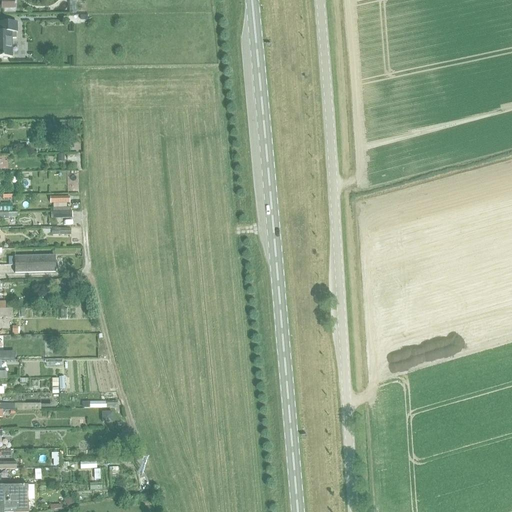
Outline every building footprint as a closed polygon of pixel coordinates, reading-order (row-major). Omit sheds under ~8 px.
[(1,0),(2,8),(16,8),(15,0),(1,0)] [(4,59),(6,59),(8,58),(12,58),(11,39),(16,39),(16,33),(17,33),(17,23),(0,22),(0,58),(2,58),(4,59)] [(55,257),(15,258),(15,274),(56,273),(55,257)] [(0,318),(9,319),(9,310),(6,310),(0,309),(0,318)] [(113,422),(113,412),(102,412),(103,422),(113,422)] [(136,490),(142,489),(140,476),(142,476),(142,469),(133,470),(136,490)] [(98,482),(86,483),(86,491),(98,491),(98,482)] [(4,486),(0,486),(0,511),(28,511),(28,486),(4,486)]
